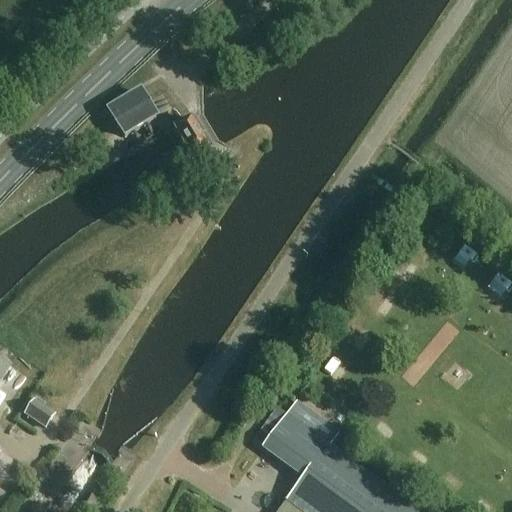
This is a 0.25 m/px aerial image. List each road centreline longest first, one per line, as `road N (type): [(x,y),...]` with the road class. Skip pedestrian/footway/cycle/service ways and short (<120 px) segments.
road 1 (unclassified): [(121,511),(466,0)]
road 2 (primary): [(0,179),(186,0)]
